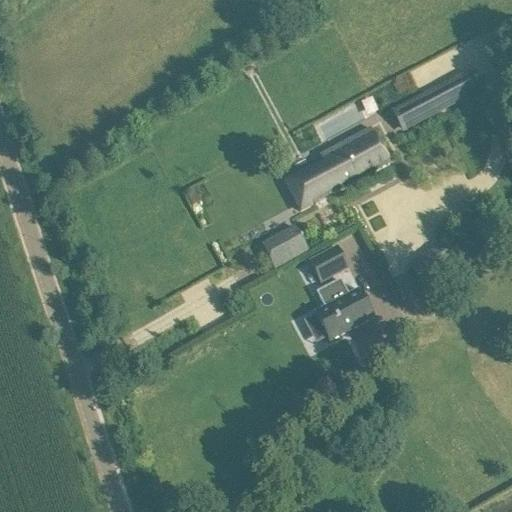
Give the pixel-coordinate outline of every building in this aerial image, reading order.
[(433,119),(424,102),(391,119),(400,136),(402,135),(424,124),(433,119)] [(295,201),(301,212),(390,165),(371,129),(320,157),(324,165),(300,178),(308,193),(295,201)] [(274,270),(309,251),(296,229),(262,248),(274,270)] [(337,248),(309,263),(315,275),(320,284),(349,269),(337,248)] [(324,309),(314,314),(321,327),(329,343),(374,319),(360,291),(350,295),(342,282),(317,295),(324,309)] [(318,511),(307,482),(283,491),(291,511),(318,511)]
